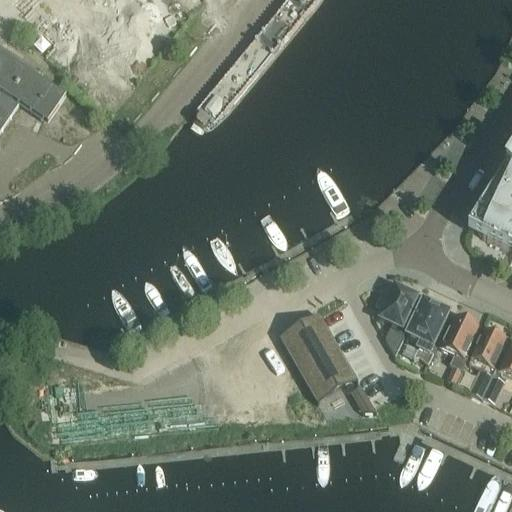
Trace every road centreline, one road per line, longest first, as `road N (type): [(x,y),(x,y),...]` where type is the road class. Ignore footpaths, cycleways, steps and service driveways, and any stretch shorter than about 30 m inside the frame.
road 1 (unclassified): [(0,225),(47,209),(98,175),(253,0)]
road 2 (residential): [(511,431),(393,374),(342,280)]
road 3 (residential): [(415,257),(511,101)]
